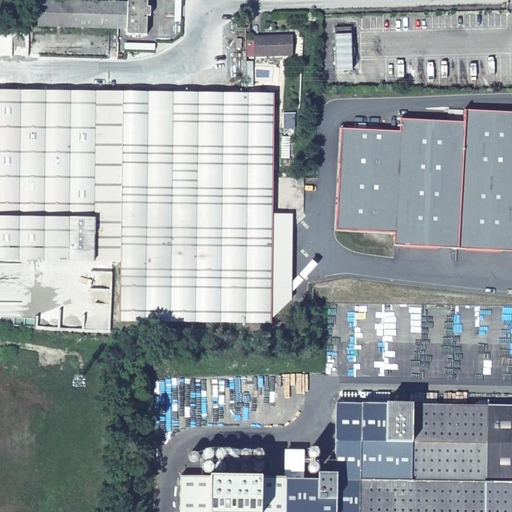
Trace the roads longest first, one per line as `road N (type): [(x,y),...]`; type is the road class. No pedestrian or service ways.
road 1 (unknown): [(511,266),(329,258),(318,240),(319,158),(332,97),(511,87)]
road 2 (unknown): [(507,0),(507,34),(495,45),(362,44)]
